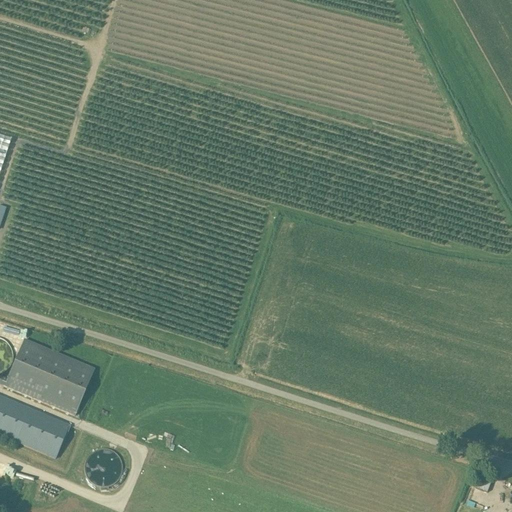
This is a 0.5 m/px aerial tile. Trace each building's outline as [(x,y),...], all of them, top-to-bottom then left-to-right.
[(97,54),(90,51),(85,63),(92,66),(97,54)] [(94,370),(24,341),(7,380),(0,377),(0,385),(75,417),(94,370)] [(69,426),(0,397),(0,436),(55,460),(69,426)] [(101,414),(98,423),(113,428),(116,420),(101,414)] [(84,483),(116,488),(121,456),(89,451),(84,483)] [(141,486),(137,485),(132,495),(146,501),(157,475),(147,471),(141,486)]
